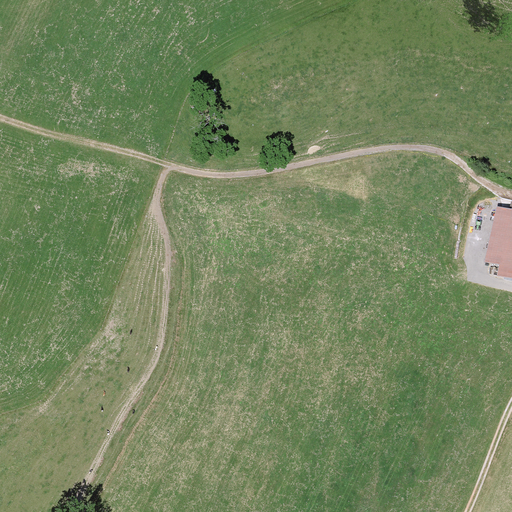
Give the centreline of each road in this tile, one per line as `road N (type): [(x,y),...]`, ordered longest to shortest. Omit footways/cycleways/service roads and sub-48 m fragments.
road 1 (track): [(0,118),(210,174),(413,146),(452,157),(511,193)]
road 2 (track): [(71,511),(160,343),(167,239),(156,208),(167,165)]
